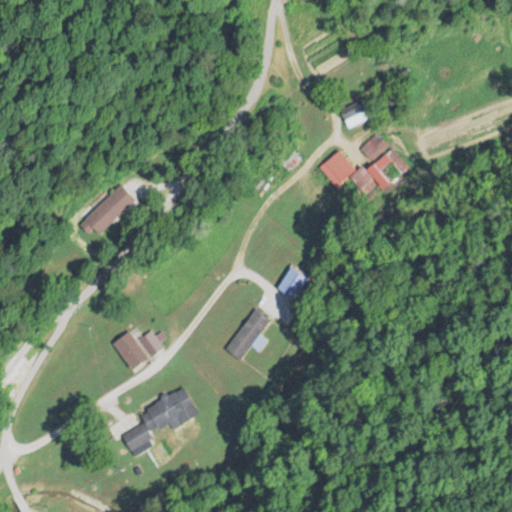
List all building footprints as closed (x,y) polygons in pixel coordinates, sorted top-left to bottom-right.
[(345,129),(366,118),(359,104),(338,115),(345,129)] [(384,143),(375,135),(366,145),(376,153),(384,143)] [(355,171),(336,150),(317,167),(336,188),(350,175),(358,184),(368,175),(361,166),(355,171)] [(106,236),(143,199),(127,182),(89,219),(106,236)] [(266,325),(253,313),(222,348),(236,360),(266,325)] [(139,370),(169,349),(156,331),(143,340),(136,331),(119,343),(139,370)] [(150,422),(128,433),(135,447),(175,427),(176,429),(204,415),(190,387),(143,410),(150,422)]
